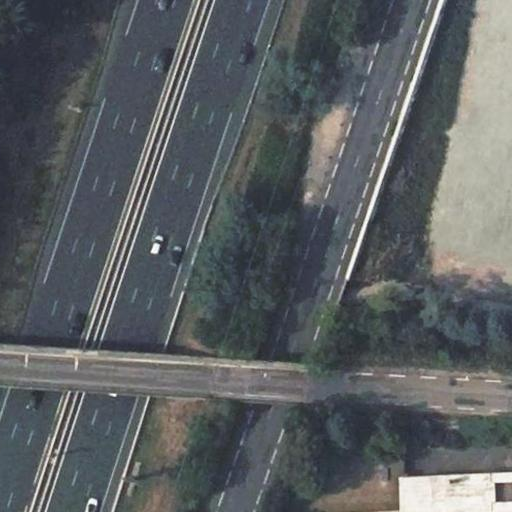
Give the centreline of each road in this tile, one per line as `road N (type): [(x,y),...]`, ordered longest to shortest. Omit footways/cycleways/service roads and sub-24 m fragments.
road 1 (secondary): [(412,0),(235,511)]
road 2 (motorway): [(74,511),(242,0)]
road 3 (motorway): [(165,0),(0,503)]
road 4 (unclassified): [(511,394),(0,362)]
